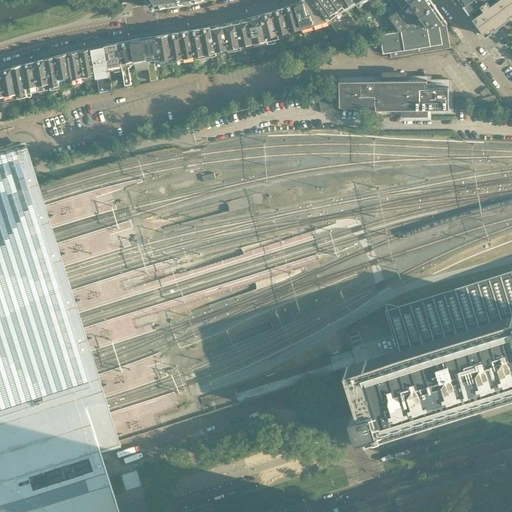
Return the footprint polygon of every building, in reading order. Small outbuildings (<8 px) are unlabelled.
[(308,15),(303,0),(300,0),(295,3),(302,31),(307,30),(315,27),(311,14),(308,15)] [(328,19),(314,0),(303,0),(308,15),(311,14),(315,27),(323,25),(330,23),(328,19)] [(354,20),(345,8),(344,7),(339,0),(314,0),(328,19),(330,23),(344,41),(366,36),(354,20)] [(412,0),(387,0),(396,11),(409,2),(412,0)] [(412,22),(435,5),(431,0),(412,0),(409,2),(396,11),(395,12),(402,23),(409,18),(412,22)] [(460,0),(463,4),(469,13),(480,5),(486,0),(460,0)] [(511,0),(497,0),(491,5),(487,0),(486,0),(480,5),(484,10),(473,18),(486,35),(511,16),(511,0)] [(289,5),(284,7),(291,34),(302,31),(295,3),(289,5)] [(448,23),(435,5),(412,22),(409,18),(402,23),(395,12),(388,17),(398,30),(446,23),(448,23)] [(279,9),(273,10),(272,11),(279,38),(291,34),(284,7),(279,9)] [(272,11),(260,14),(267,41),(279,38),(272,11)] [(260,14),(248,18),(253,42),(262,40),(263,44),(268,43),(267,41),(260,14)] [(248,18),(236,21),(240,45),(248,43),(249,47),(254,46),(253,42),(248,18)] [(236,21),(223,24),(228,48),(236,47),(236,50),(241,49),(240,45),(236,21)] [(446,23),(398,30),(379,33),(383,54),(390,53),(391,57),(409,54),(446,48),(445,44),(450,43),(446,23)] [(223,24),(211,26),(215,51),(223,49),(224,52),(229,51),(228,48),(223,24)] [(211,26),(190,30),(195,59),(216,55),(215,51),(211,26)] [(190,30),(167,34),(172,59),(183,57),(184,61),(195,59),(190,30)] [(172,59),(167,34),(154,36),(159,59),(159,61),(167,60),(167,64),(172,63),(172,59)] [(159,59),(154,36),(142,38),(146,64),(149,82),(158,80),(155,62),(159,61),(159,59)] [(146,64),(142,38),(128,41),(132,60),(132,64),(140,62),(144,83),(149,82),(146,64)] [(132,60),(128,41),(115,43),(119,64),(120,66),(122,65),(123,68),(122,68),(125,85),(132,84),(129,67),(131,66),(131,64),(132,64),(132,60)] [(115,43),(102,45),(107,71),(112,69),(111,65),(119,64),(115,43)] [(102,45),(91,47),(89,48),(95,74),(99,92),(112,90),(107,71),(102,45)] [(89,48),(77,50),(83,77),(95,74),(89,48)] [(77,50),(68,53),(66,53),(73,83),(77,82),(77,79),(83,77),(77,50)] [(66,53),(55,56),(54,56),(61,87),(73,83),(66,53)] [(54,56),(45,58),(44,58),(51,88),(51,89),(61,87),(54,56)] [(51,88),(44,58),(31,62),(22,64),(20,64),(27,93),(28,96),(28,97),(31,96),(31,94),(31,92),(51,88)] [(27,93),(20,64),(16,66),(11,67),(18,98),(28,96),(27,93)] [(0,101),(18,98),(11,67),(7,68),(2,70),(0,70),(0,101)] [(339,106),(340,106),(376,106),(376,110),(404,110),(404,117),(427,116),(427,109),(453,109),(453,78),(431,78),(431,75),(406,75),(406,71),(382,72),(382,75),(339,76),(339,106)] [(334,111),(331,99),(319,101),(321,113),(334,111)] [(0,511),(117,511),(114,503),(107,479),(97,450),(119,443),(117,436),(101,387),(38,186),(26,148),(24,144),(15,147),(0,151),(0,511)] [(216,179),(214,173),(202,176),(203,182),(216,179)] [(393,335),(398,351),(511,315),(511,270),(386,310),(393,335)] [(511,315),(398,351),(347,367),(351,380),(352,380),(361,410),(352,413),(352,414),(353,414),(358,432),(367,430),(368,432),(371,431),(374,430),(393,424),(511,387),(511,315)] [(203,407),(210,406),(207,395),(201,396),(203,407)] [(511,473),(507,457),(397,491),(403,511),(432,511),(511,487),(511,473)]
